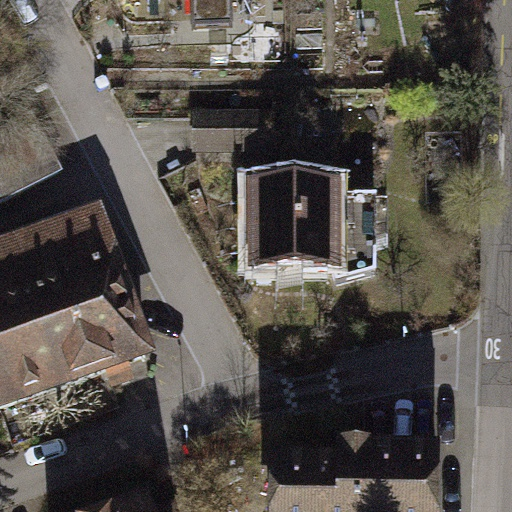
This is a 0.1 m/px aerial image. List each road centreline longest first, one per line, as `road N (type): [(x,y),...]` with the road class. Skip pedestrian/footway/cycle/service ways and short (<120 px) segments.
road 1 (residential): [(57,0),(246,394)]
road 2 (residential): [(511,346),(246,394)]
road 3 (residential): [(246,394),(0,479)]
